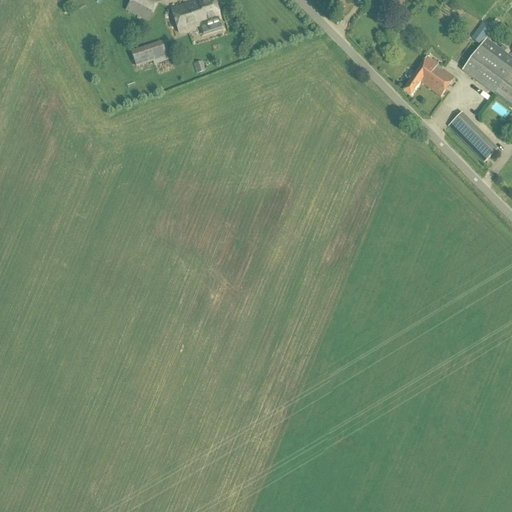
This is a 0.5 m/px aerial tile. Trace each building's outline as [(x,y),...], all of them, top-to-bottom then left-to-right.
[(159,0),(130,0),(125,11),(148,23),(159,0)] [(213,0),(207,0),(198,3),(197,1),(171,9),(179,34),(206,25),(204,21),(219,17),(213,0)] [(378,0),(392,8),(397,0),(378,0)] [(476,34),(483,39),(489,30),(483,25),(476,34)] [(511,57),(487,39),(481,47),(463,72),(511,108),(511,57)] [(167,58),(163,43),(131,54),(135,68),(167,58)] [(428,58),(417,73),(404,91),(411,97),(421,83),(441,98),(455,79),(438,66),(438,65),(428,58)] [(205,71),(202,62),(194,65),(197,74),(205,71)] [(507,118),(511,113),(500,104),(496,109),(507,118)] [(463,113),(449,127),(484,163),(499,149),(463,113)]
